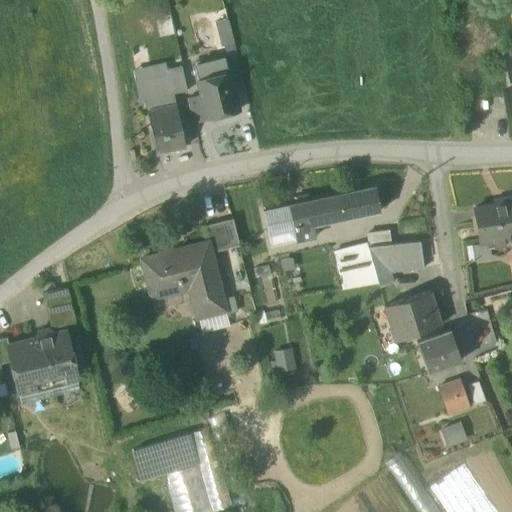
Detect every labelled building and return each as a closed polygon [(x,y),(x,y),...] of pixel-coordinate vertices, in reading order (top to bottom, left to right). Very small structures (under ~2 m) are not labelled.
[(221,48),(233,45),(227,21),(215,23),(221,48)] [(194,67),(197,81),(228,74),(224,59),(194,67)] [(501,61),(510,110),(511,109),(511,69),(510,60),(501,61)] [(134,71),(136,84),(169,77),(168,72),(166,65),(134,71)] [(169,77),(173,96),(187,93),(181,68),(168,72),(169,77)] [(201,97),(207,119),(237,112),(228,74),(197,81),(201,97)] [(139,103),(144,102),(173,96),(169,77),(136,84),(139,103)] [(176,105),(173,96),(144,102),(146,112),(176,105)] [(187,100),(193,124),(207,120),(207,119),(201,97),(187,100)] [(156,154),(185,148),(176,105),(146,112),(156,154)] [(375,188),(337,196),(342,220),(380,212),(375,188)] [(337,196),(288,206),(293,230),(295,242),(315,238),(312,226),(342,220),(337,196)] [(503,241),(511,239),(511,198),(502,200),(503,204),(474,209),(479,239),(492,237),(493,245),(494,249),(505,247),(503,241)] [(263,211),(268,236),(293,230),(288,206),(263,211)] [(208,243),(210,254),(239,247),(238,242),(232,219),(203,226),(208,243)] [(295,242),(293,230),(268,236),(270,247),(295,242)] [(366,234),(367,246),(367,248),(390,245),(389,231),(366,234)] [(487,246),(493,245),(492,237),(479,239),(480,245),(473,247),(475,262),(489,259),(487,246)] [(367,248),(375,275),(390,273),(423,270),(420,242),(390,245),(367,248)] [(192,281),(201,317),(225,311),(222,300),(210,254),(208,243),(142,260),(150,292),(192,281)] [(375,275),(367,248),(367,246),(341,253),(351,290),(378,285),(375,275)] [(333,255),(341,292),(351,290),(341,253),(333,255)] [(398,302),(390,273),(375,275),(378,285),(384,307),(398,302)] [(51,325),(55,328),(75,323),(66,288),(43,293),(51,325)] [(394,342),(407,337),(441,325),(430,292),(398,302),(384,307),(394,342)] [(225,311),(226,315),(235,313),(231,297),(222,300),(225,311)] [(443,334),(441,325),(407,337),(410,346),(416,343),(443,334)] [(10,361),(18,392),(76,378),(64,331),(7,345),(6,346),(10,361)] [(449,332),(443,334),(416,343),(427,372),(459,361),(449,332)] [(0,339),(0,383),(3,382),(0,370),(0,363),(10,361),(6,346),(7,345),(6,338),(0,339)] [(273,349),(276,375),(294,373),(291,347),(273,349)] [(79,390),(76,378),(18,392),(21,404),(79,390)] [(437,388),(446,415),(469,407),(460,380),(437,388)] [(466,386),(473,405),(485,401),(478,381),(466,386)] [(444,445),(461,439),(455,421),(438,427),(444,445)] [(133,452),(141,479),(195,462),(187,436),(133,452)]
